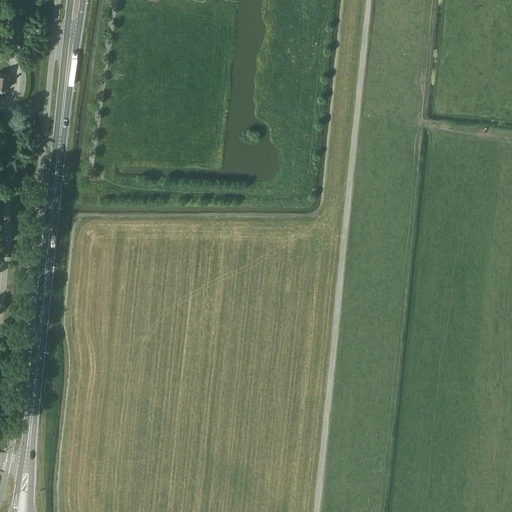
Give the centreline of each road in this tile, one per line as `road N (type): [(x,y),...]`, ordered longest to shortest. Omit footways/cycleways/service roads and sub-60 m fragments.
road 1 (track): [(315,511),(367,0)]
road 2 (primary): [(24,476),(71,32)]
road 3 (track): [(113,0),(90,164)]
